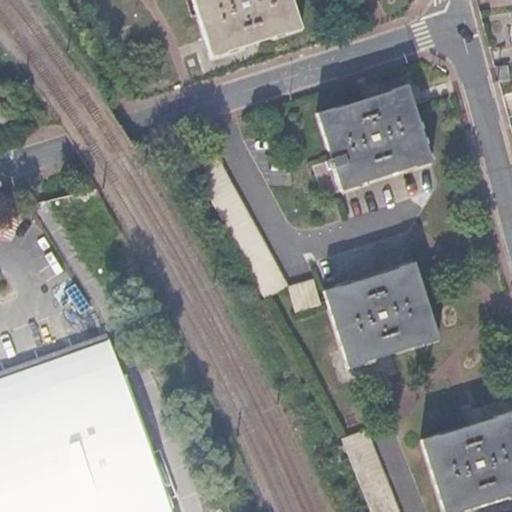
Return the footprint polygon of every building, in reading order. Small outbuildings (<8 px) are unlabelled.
[(291,0),(194,0),(212,57),(300,29),(291,0)] [(511,65),(494,68),(498,84),(511,82),(511,65)] [(408,84),(318,113),(332,160),(312,167),(322,198),(432,162),(408,84)] [(214,155),(192,166),(262,300),(284,290),(214,155)] [(413,263),(321,292),(345,370),(438,340),(413,263)] [(310,281),(284,290),(292,314),(318,306),(310,281)] [(0,511),(164,511),(110,347),(0,383),(0,511)] [(472,425),(419,442),(440,511),(466,511),(511,498),(511,417),(511,413),(472,425)] [(394,511),(363,432),(337,443),(365,511),(394,511)]
